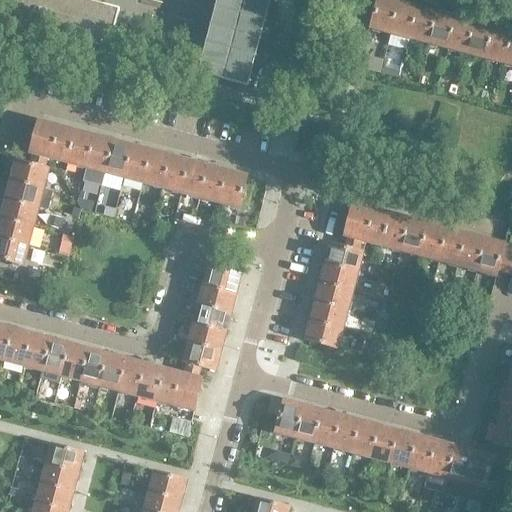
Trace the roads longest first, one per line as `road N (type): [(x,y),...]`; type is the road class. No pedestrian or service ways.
road 1 (unclassified): [(0,313),(157,353),(192,232),(276,254)]
road 2 (residential): [(243,380),(463,435),(499,305),(511,309)]
road 3 (unclassified): [(295,174),(0,94)]
road 4 (residential): [(295,174),(496,231)]
road 5 (unclassified): [(210,511),(243,380)]
road 6 (unclassified): [(243,380),(276,254)]
